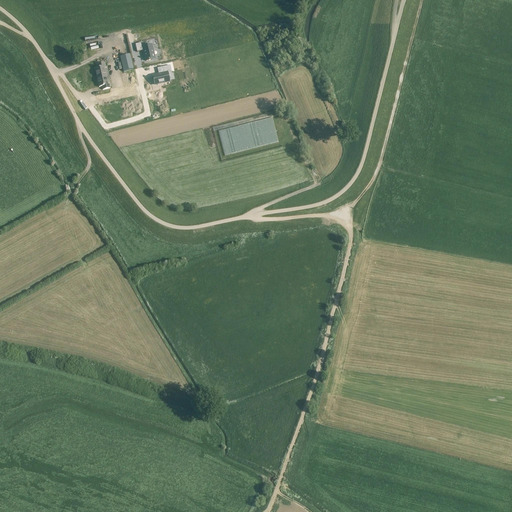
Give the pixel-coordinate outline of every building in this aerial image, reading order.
[(142,43),(135,45),(137,52),(143,51),(146,61),(148,61),(149,61),(150,60),(155,59),(151,45),(143,47),(142,43)] [(98,68),(95,69),(97,78),(106,76),(104,67),(105,67),(105,66),(105,64),(104,63),(97,65),(98,68)] [(159,75),(153,76),(155,85),(169,82),(169,81),(168,76),(172,75),(172,74),(170,66),(162,67),(164,74),(159,75)] [(106,76),(97,78),(99,87),(102,87),(103,90),(110,88),(109,85),(108,85),(106,76)] [(269,145),(278,142),(274,125),(268,127),(269,132),(266,132),(269,145)]
